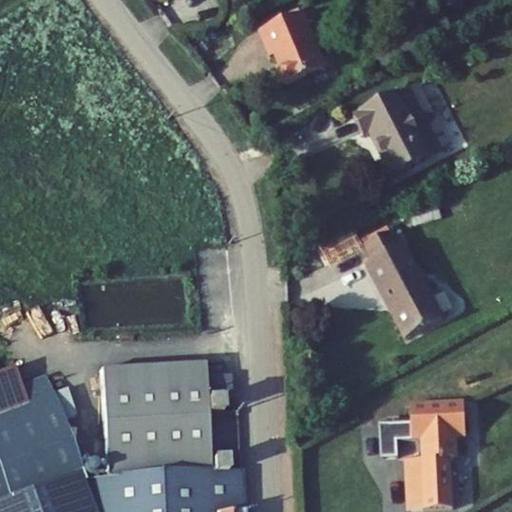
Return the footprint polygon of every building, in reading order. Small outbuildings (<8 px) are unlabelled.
[(179,0),(187,9),(199,0),(179,0)] [(284,91),(323,74),(298,18),(257,36),(269,64),(274,61),(278,71),(275,73),(284,91)] [(398,96),(354,121),(365,140),(373,134),(380,148),(377,149),(394,179),(433,159),(398,96)] [(386,259),(379,262),(396,295),(403,291),(425,335),(456,318),(418,242),(413,245),(406,230),(379,245),(386,259)] [(403,291),(396,295),(418,338),(425,335),(403,291)] [(239,399),(247,398),(246,376),(219,376),(218,365),(118,371),(121,414),(136,414),(221,414),(220,399),(221,399),(239,399)] [(0,380),(0,511),(141,511),(136,414),(121,414),(125,483),(93,485),(49,373),(34,379),(30,369),(0,380)] [(476,433),(473,396),(419,400),(420,419),(388,422),(391,456),(408,455),(407,438),(431,436),(432,454),(415,456),(418,507),(464,503),(461,454),(468,453),(466,433),(476,433)] [(239,414),(239,399),(221,399),(222,414),(239,414)] [(228,475),(225,475),(221,414),(136,414),(141,511),(227,511),(227,503),(256,503),(254,475),(242,475),(241,464),(227,464),(228,475)] [(256,511),(256,503),(227,503),(227,511),(256,511)]
